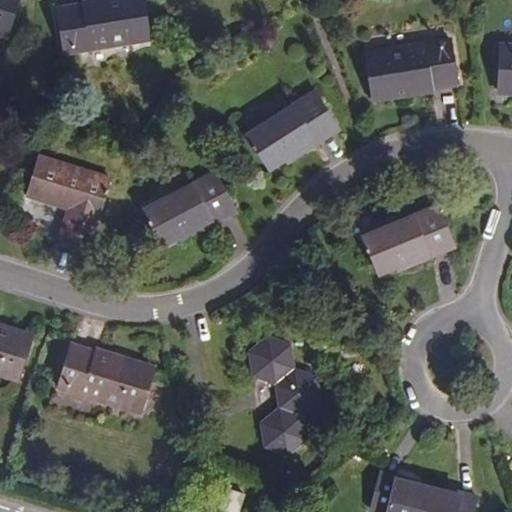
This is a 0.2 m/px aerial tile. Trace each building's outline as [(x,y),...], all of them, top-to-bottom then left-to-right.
[(18,0),(0,0),(0,34),(7,37),(18,0)] [(65,54),(150,40),(143,0),(115,0),(58,9),(65,54)] [(460,86),(453,42),(366,54),(372,98),(460,86)] [(511,45),(502,46),(500,90),(511,90),(511,45)] [(285,160),(338,127),(316,92),(247,135),(269,170),(285,160)] [(340,131),(338,127),(285,160),(288,164),(340,131)] [(69,209),(57,245),(86,255),(110,179),(39,156),(27,195),(69,209)] [(180,238),(234,209),(215,172),(144,210),(163,246),(180,238)] [(379,274),(397,266),(453,243),(437,205),(363,236),(379,274)] [(237,213),(234,209),(180,238),(182,242),(237,213)] [(453,243),(397,266),(399,271),(455,248),(453,243)] [(0,327),(0,375),(19,382),(32,337),(0,327)] [(264,446),(287,455),(307,440),(303,414),(320,400),(317,378),(296,369),(291,345),(269,335),(249,352),(252,375),(276,384),(279,407),(261,422),(264,446)] [(153,370),(72,344),(58,387),(140,413),(153,370)] [(421,511),(427,487),(396,479),(396,476),(380,472),(371,511),(376,511),(421,511)] [(427,487),(421,511),(472,511),(477,495),(460,491),(459,495),(452,493),(427,487)] [(219,511),(238,511),(243,499),(225,493),(219,511)]
